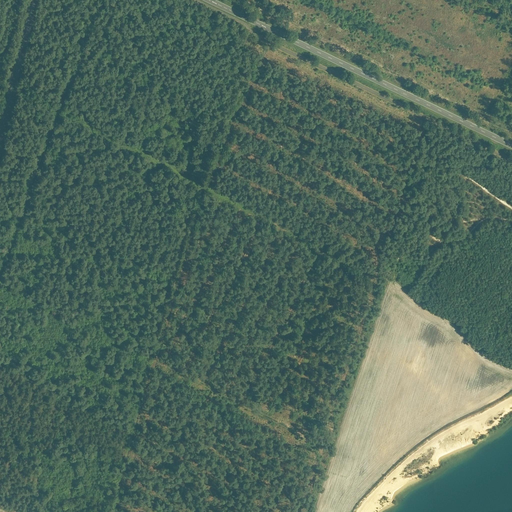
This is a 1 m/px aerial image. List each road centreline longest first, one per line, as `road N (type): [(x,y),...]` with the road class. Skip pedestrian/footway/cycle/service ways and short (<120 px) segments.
road 1 (secondary): [(511,146),(207,0)]
road 2 (tertiary): [(36,0),(0,142)]
